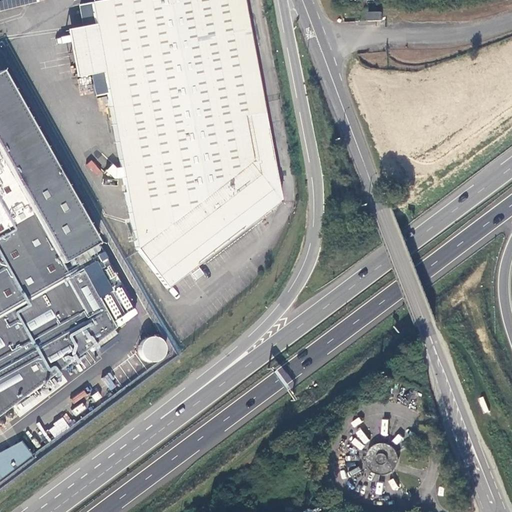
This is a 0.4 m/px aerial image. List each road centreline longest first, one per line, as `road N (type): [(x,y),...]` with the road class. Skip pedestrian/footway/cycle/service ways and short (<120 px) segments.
road 1 (tertiary): [(298,0),(496,511)]
road 2 (trunk): [(101,511),(511,204)]
road 3 (trunk): [(280,0),(308,205),(305,254),(281,300),(170,423)]
road 4 (trunk): [(511,167),(170,423)]
road 5 (trunk): [(170,423),(50,511)]
